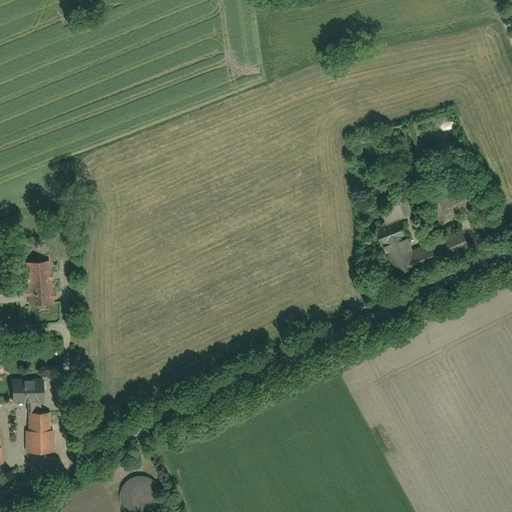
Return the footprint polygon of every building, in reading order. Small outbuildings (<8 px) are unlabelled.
[(432,203),(439,222),(479,208),(472,188),(432,203)] [(376,229),(385,251),(410,241),(400,219),(376,229)] [(410,241),(385,251),(395,274),(432,258),(435,265),(471,249),(461,228),(413,249),(410,241)] [(23,262),(25,305),(51,304),(48,260),(23,262)] [(0,280),(0,303),(16,302),(15,280),(0,280)] [(12,378),(11,403),(41,404),(42,379),(12,378)] [(27,414),(27,454),(54,453),(54,431),(48,431),(47,414),(27,414)] [(119,511),(154,511),(156,509),(158,504),(158,497),(155,488),(150,483),(142,480),(135,479),(127,481),(121,486),(119,490),(116,497),(117,505),(119,511)]
